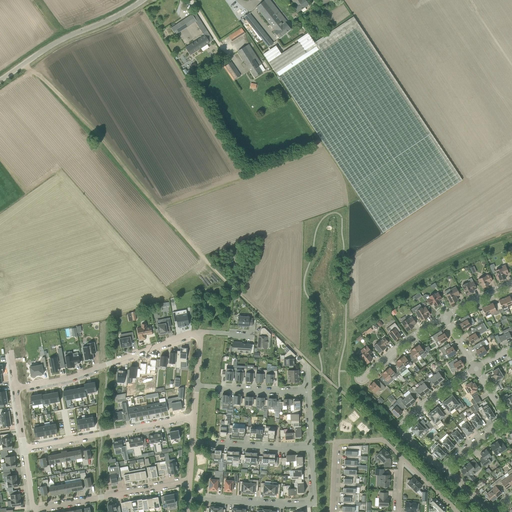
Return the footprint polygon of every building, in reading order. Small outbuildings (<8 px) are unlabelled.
[(274,31),(280,38),(291,29),(285,23),(286,22),(269,0),(265,0),(257,7),(275,30),(274,31)] [(287,0),(297,13),(309,5),(305,0),(287,0)] [(268,47),(273,44),(249,13),(245,17),(268,47)] [(383,233),(462,180),(431,133),(354,17),(315,44),(317,46),(276,73),(351,185),(383,233)] [(176,35),(182,30),(178,24),(172,28),(176,35)] [(245,33),(242,28),(228,37),(232,42),(245,33)] [(191,55),(213,40),(207,30),(203,33),(205,36),(186,48),(191,55)] [(269,62),(276,73),(317,46),(315,44),(308,33),(297,40),(299,42),(281,54),(276,46),(263,54),(269,62)] [(249,45),(238,52),(254,77),(262,72),(258,66),(262,64),(249,45)] [(240,76),(231,62),(224,67),(233,80),(240,76)] [(18,188),(0,161),(0,181),(9,194),(18,188)] [(505,275),(508,274),(505,265),(501,267),(501,268),(495,271),(497,276),(496,277),(497,280),(499,280),(499,281),(506,278),(505,275)] [(488,283),(492,281),(489,274),(481,278),(478,280),(480,285),(481,285),(482,288),(489,285),(488,283)] [(474,292),(473,291),(477,289),(473,281),(469,283),(469,282),(462,286),(467,296),(474,292)] [(458,300),(457,299),(456,297),(460,295),(455,287),(450,290),(451,292),(446,295),(450,304),(458,300)] [(440,303),(439,301),(442,299),(438,293),(435,295),(435,294),(429,297),(430,298),(427,300),(430,306),(433,304),(435,306),(436,306),(437,306),(438,306),(439,305),(439,304),(440,303)] [(509,310),(507,307),(504,298),(498,301),(499,301),(500,303),(497,304),(500,313),(509,310)] [(493,303),(487,306),(491,314),(492,316),(494,315),(496,315),(500,313),(497,304),(494,305),(493,304),(493,303)] [(483,317),(491,314),(487,306),(482,308),(483,310),(479,311),(483,317)] [(422,309),(422,308),(419,310),(417,307),(412,310),(414,313),(415,312),(418,318),(419,317),(422,321),(428,317),(427,317),(430,315),(425,307),(422,309)] [(189,325),(187,314),(177,316),(176,312),(173,312),(174,322),(177,322),(178,327),(182,326),(182,327),(185,327),(185,326),(189,325)] [(248,315),(247,317),(241,316),(240,315),(237,317),(238,319),(238,326),(249,327),(249,325),(252,326),(253,319),(249,318),(250,317),(248,315)] [(471,320),(468,315),(460,320),(462,323),(460,324),(463,330),(471,326),(469,323),(471,320)] [(413,326),(416,324),(411,317),(409,319),(408,318),(402,323),(407,331),(414,327),(413,326)] [(171,326),(170,318),(163,319),(162,324),(158,325),(159,334),(167,333),(166,327),(171,326)] [(392,337),(395,341),(401,336),(397,331),(400,329),(395,323),(389,327),(392,331),(389,333),(390,334),(389,335),(391,338),(392,337)] [(479,333),(478,332),(483,328),(481,324),(467,332),(470,337),(469,337),(468,338),(471,344),(479,339),(477,336),(479,333)] [(144,327),(137,329),(137,328),(137,329),(139,337),(138,337),(139,337),(140,340),(146,339),(145,334),(148,334),(148,335),(152,334),(152,335),(153,334),(152,334),(151,327),(147,328),(147,327),(145,327),(144,327)] [(271,334),(265,329),(265,328),(264,328),(263,328),(262,328),(262,329),(261,329),(261,330),(260,336),(259,336),(258,348),(266,349),(267,337),(271,337),(271,334)] [(511,340),(511,339),(509,332),(510,332),(508,329),(502,331),(504,335),(508,344),(510,343),(509,342),(511,340)] [(444,334),(443,334),(441,331),(432,336),(435,341),(439,341),(441,344),(448,340),(444,334)] [(134,339),(133,333),(126,334),(127,338),(120,339),(121,347),(125,347),(128,347),(128,346),(132,345),(130,340),(134,339)] [(501,342),(502,345),(505,344),(506,345),(508,344),(504,335),(498,337),(497,335),(494,336),(498,344),(501,342)] [(377,350),(379,353),(385,348),(384,347),(389,343),(385,338),(381,341),(381,340),(374,346),(376,348),(375,349),(376,351),(377,350)] [(476,351),(477,353),(479,357),(483,355),(485,355),(486,353),(487,353),(485,350),(487,346),(483,340),(474,346),(477,351),(476,351)] [(96,353),(94,342),(88,344),(88,346),(83,347),(85,360),(94,359),(93,354),(96,353)] [(243,351),(243,353),(250,354),(251,344),(242,344),(242,342),(233,342),(233,346),(231,346),(230,351),(237,351),(237,350),(243,351)] [(456,353),(453,349),(452,347),(451,348),(448,343),(440,349),(443,354),(447,354),(449,357),(456,353)] [(416,346),(414,348),(419,355),(422,353),(425,355),(429,353),(423,345),(421,347),(419,345),(417,347),(416,346)] [(366,364),(372,359),(369,355),(372,352),(367,346),(361,351),(363,354),(359,357),(362,362),(364,361),(366,364)] [(187,349),(187,348),(183,348),(180,348),(180,350),(180,351),(177,351),(176,368),(180,368),(181,362),(186,362),(187,353),(188,354),(188,349),(187,349)] [(408,355),(414,363),(418,360),(417,357),(419,355),(414,348),(412,349),(412,350),(410,352),(411,353),(408,355)] [(293,357),(295,355),(290,350),(284,355),(284,359),(284,366),(293,365),(293,363),(294,363),(294,358),(293,357)] [(50,362),(52,372),(59,371),(59,368),(59,367),(61,367),(61,368),(65,367),(62,351),(58,352),(60,360),(58,361),(57,360),(50,362)] [(175,364),(176,353),(170,353),(170,358),(167,358),(167,363),(175,364)] [(66,357),(68,368),(75,367),(74,364),(76,363),(80,363),(79,356),(73,358),(73,355),(66,357)] [(160,360),(157,359),(157,367),(160,368),(160,366),(166,366),(167,363),(167,358),(167,357),(161,356),(160,360)] [(407,364),(410,366),(412,364),(410,362),(409,362),(404,356),(402,358),(400,359),(405,366),(407,364)] [(394,367),(400,374),(407,369),(405,366),(400,359),(398,361),(395,363),(397,365),(394,367)] [(464,366),(460,360),(458,361),(456,359),(448,364),(450,368),(455,368),(457,371),(458,370),(459,370),(460,368),(464,366)] [(156,360),(150,360),(150,365),(147,365),(147,374),(150,374),(150,371),(155,371),(156,360)] [(146,364),(140,363),(140,369),(137,369),(137,378),(140,378),(140,374),(146,375),(146,364)] [(415,364),(412,367),(416,373),(420,370),(415,364)] [(30,367),(32,376),(43,374),(42,365),(30,367)] [(128,370),(127,373),(127,384),(131,384),(132,377),(136,378),(136,367),(131,367),(130,370),(128,370)] [(387,369),(385,371),(391,378),(394,376),(397,377),(400,374),(394,367),(391,369),(390,368),(388,370),(387,369)] [(442,372),(441,370),(439,367),(435,370),(436,374),(434,375),(440,384),(442,383),(441,381),(444,379),(443,378),(445,376),(442,372)] [(233,369),(226,368),(226,379),(232,380),(233,374),(236,374),(237,369),(237,368),(233,368),(233,369)] [(237,369),(236,374),(236,380),(242,380),(243,374),(246,375),(247,370),(247,369),(243,368),(243,370),(237,369)] [(503,388),(501,385),(500,386),(497,381),(499,379),(502,380),(504,373),(500,373),(498,368),(492,372),(493,373),(493,376),(491,377),(494,382),(495,382),(496,383),(496,384),(500,391),(503,388)] [(247,370),(246,375),(246,381),(252,381),(253,375),(256,375),(256,374),(257,371),(257,369),(253,369),(253,370),(247,370)] [(267,370),(266,376),(266,382),(273,383),(273,377),(277,377),(277,371),(274,371),(274,370),(267,369),(267,370)] [(299,379),(299,369),(298,369),(298,370),(288,371),(288,378),(291,378),(291,382),(299,382),(299,379)] [(256,374),(256,375),(256,381),(263,382),(263,376),(266,376),(267,370),(263,370),(263,374),(256,374)] [(117,382),(124,383),(123,386),(126,386),(127,384),(127,373),(125,373),(125,372),(123,372),(123,371),(119,371),(118,371),(117,382)] [(380,379),(384,383),(387,386),(393,380),(391,378),(385,371),(383,373),(384,373),(381,375),(382,376),(380,379)] [(438,385),(440,384),(434,375),(429,379),(428,377),(426,380),(430,386),(433,384),(434,386),(437,384),(438,385)] [(374,382),(372,383),(369,387),(375,393),(377,391),(381,392),(385,387),(378,380),(375,383),(374,382)] [(424,383),(419,386),(426,395),(428,393),(427,392),(429,390),(428,388),(430,386),(426,380),(423,382),(424,383)] [(466,388),(465,389),(468,393),(469,393),(470,394),(471,394),(474,399),(478,397),(475,392),(476,391),(475,389),(477,388),(474,383),(472,384),(471,382),(465,386),(466,388)] [(424,396),(426,395),(419,386),(414,390),(412,388),(410,389),(417,397),(419,395),(420,397),(423,395),(424,396)] [(179,388),(178,397),(178,402),(172,403),(173,409),(173,410),(180,409),(182,409),(181,402),(183,402),(184,387),(179,388)] [(414,399),(417,397),(410,389),(408,391),(411,393),(405,398),(412,406),(414,404),(413,403),(415,401),(414,399)] [(229,396),(223,395),(222,405),(228,406),(228,410),(227,410),(227,414),(233,415),(233,407),(234,399),(229,399),(229,396)] [(234,396),(234,399),(233,407),(240,407),(240,406),(245,406),(245,400),(240,400),(241,396),(234,396)] [(447,400),(454,408),(456,411),(460,407),(462,409),(465,406),(459,399),(456,401),(455,400),(455,399),(454,399),(454,398),(452,396),(447,400)] [(246,397),(245,400),(245,406),(245,408),(251,408),(251,407),(251,406),(256,407),(257,401),(252,400),(252,397),(246,397)] [(257,398),(257,401),(256,407),(256,409),(263,409),(263,410),(268,410),(268,409),(268,408),(268,402),(263,401),(264,398),(257,398)] [(268,398),(268,402),(268,408),(268,409),(274,410),(274,412),(279,412),(279,409),(279,402),(275,402),(275,399),(268,398)] [(397,401),(403,408),(404,409),(406,407),(407,408),(409,406),(410,407),(412,406),(405,398),(403,400),(400,398),(396,401),(397,401)] [(294,405),(293,399),(284,399),(284,402),(281,402),(281,399),(279,399),(279,402),(279,409),(283,409),(283,405),(294,405)] [(300,412),(300,400),(299,399),(298,399),(293,399),(294,405),(294,411),(292,411),(292,414),(299,414),(298,411),(300,411),(300,412)] [(449,412),(454,408),(447,400),(442,403),(444,406),(445,406),(445,407),(446,407),(446,408),(444,410),(448,415),(450,413),(449,412)] [(166,401),(160,403),(162,413),(168,411),(166,401)] [(403,408),(397,401),(393,405),(394,409),(391,411),(397,417),(402,412),(400,410),(403,408)] [(124,416),(128,415),(126,403),(122,403),(123,411),(113,413),(114,418),(116,418),(117,421),(125,419),(124,416)] [(162,413),(160,403),(153,404),(155,414),(162,413)] [(155,414),(153,404),(147,405),(149,415),(155,414)] [(149,415),(147,405),(141,406),(143,416),(149,415)] [(478,408),(483,417),(486,415),(487,416),(487,417),(488,417),(487,417),(489,420),(495,417),(487,405),(482,408),(481,406),(478,408)] [(143,416),(141,406),(135,407),(137,417),(143,416)] [(137,417),(135,407),(128,409),(130,418),(137,417)] [(437,407),(433,411),(439,420),(444,416),(445,417),(448,415),(444,410),(441,412),(440,412),(440,410),(437,407)] [(469,417),(471,419),(471,420),(477,429),(482,425),(480,422),(480,421),(479,421),(478,420),(481,418),(475,410),(473,411),(474,413),(469,417)] [(432,420),(429,422),(435,430),(438,427),(437,426),(442,422),(439,420),(433,411),(428,415),(430,418),(431,418),(432,420)] [(0,420),(10,419),(9,412),(1,413),(1,416),(0,416),(0,420)] [(292,424),(299,423),(299,418),(300,417),(300,414),(299,414),(292,414),(290,414),(291,420),(288,420),(288,424),(292,424)] [(463,419),(463,420),(466,423),(461,427),(467,436),(472,432),(470,429),(470,428),(469,428),(469,427),(471,425),(465,417),(463,419)] [(10,419),(0,420),(0,423),(2,423),(3,427),(11,426),(10,419)] [(299,423),(292,424),(293,427),(295,427),(295,432),(295,439),(299,438),(301,438),(301,425),(301,426),(299,426),(299,423)] [(415,425),(411,430),(418,436),(424,430),(426,432),(429,429),(424,425),(422,427),(418,423),(416,424),(417,425),(416,426),(415,425)] [(230,428),(230,425),(221,424),(220,435),(226,436),(226,433),(230,433),(229,433),(230,428)] [(232,436),(238,437),(239,428),(232,428),(233,425),(230,425),(230,428),(232,429),(232,436)] [(265,436),(266,428),(266,425),(263,425),(263,427),(257,426),(256,429),(257,429),(256,438),(262,439),(262,436),(265,436)] [(245,428),(239,428),(238,437),(244,437),(245,429),(248,430),(248,426),(245,426),(245,428)] [(250,438),(256,438),(257,429),(256,429),(250,429),(251,427),(248,426),(248,430),(250,430),(250,438)] [(451,435),(458,443),(463,439),(461,436),(460,436),(461,436),(461,435),(459,436),(459,434),(462,432),(457,426),(454,428),(456,431),(451,435)] [(274,439),(275,431),(271,431),(271,428),(266,428),(265,436),(268,436),(268,439),(274,439)] [(180,438),(179,434),(181,433),(180,429),(174,430),(174,431),(169,432),(170,435),(167,436),(168,440),(180,438)] [(295,439),(295,432),(288,433),(288,430),(280,430),(280,439),(283,439),(282,437),(285,437),(285,439),(295,439)] [(163,441),(162,433),(155,435),(158,452),(159,454),(162,454),(161,452),(162,451),(160,442),(163,441)] [(158,452),(155,435),(148,436),(150,444),(153,443),(155,453),(156,455),(159,454),(158,452)] [(447,438),(442,442),(442,443),(449,451),(454,447),(452,444),(451,444),(451,443),(452,443),(450,443),(450,442),(452,440),(448,435),(446,437),(447,438)] [(144,447),(142,437),(135,438),(138,456),(142,455),(141,448),(144,447)] [(138,456),(135,438),(129,439),(129,442),(126,442),(126,446),(127,450),(134,449),(135,456),(138,456)] [(127,450),(126,446),(123,447),(122,441),(113,442),(115,451),(120,450),(125,461),(127,460),(129,460),(127,450)] [(499,444),(497,442),(490,446),(495,454),(496,456),(501,452),(501,453),(506,449),(502,442),(499,444)] [(12,443),(2,444),(2,445),(3,451),(0,452),(1,454),(8,453),(7,450),(13,449),(12,443)] [(441,450),(443,448),(438,443),(436,446),(437,447),(433,451),(434,452),(431,455),(436,459),(438,457),(441,459),(445,454),(443,452),(442,452),(442,451),(443,451),(442,451),(441,451),(441,450)] [(345,456),(348,456),(357,456),(357,450),(362,451),(362,445),(348,446),(348,451),(345,451),(345,456)] [(380,452),(379,453),(376,456),(384,463),(384,467),(385,467),(390,467),(391,460),(389,458),(391,456),(388,454),(388,453),(386,451),(383,449),(380,452)] [(485,467),(491,462),(488,459),(491,457),(486,449),(480,454),(483,457),(480,460),(485,467)] [(91,458),(90,450),(84,451),(85,458),(82,459),(83,466),(89,465),(88,459),(91,458)] [(215,450),(215,453),(212,453),(211,458),(214,459),(218,459),(218,461),(223,462),(224,454),(221,453),(221,451),(215,450)] [(232,460),(233,451),(227,451),(227,454),(224,454),(223,462),(226,462),(226,460),(232,460)] [(232,463),(241,463),(242,455),(239,455),(239,452),(233,451),(232,460),(232,463)] [(245,455),(242,455),(241,463),(250,464),(250,462),(251,453),(245,452),(245,455)] [(8,457),(8,453),(1,454),(1,458),(5,457),(6,463),(15,462),(14,456),(8,457)] [(259,461),(260,456),(257,456),(257,453),(251,453),(250,462),(256,462),(256,464),(259,464),(259,461)] [(262,461),(259,461),(259,464),(262,465),(262,462),(268,463),(269,454),(263,454),(262,461)] [(275,454),(269,454),(268,463),(274,463),(274,466),(277,466),(278,463),(275,462),(275,454)] [(303,467),(302,456),(302,455),(301,455),(300,454),(296,455),(296,461),(297,467),(295,467),(295,470),(301,470),(301,467),(302,467),(303,467)] [(286,458),(281,458),(281,465),(285,465),(285,462),(296,461),(296,455),(286,455),(286,458)] [(348,456),(347,460),(345,460),(344,465),(347,465),(357,465),(357,460),(361,460),(361,459),(361,456),(357,456),(348,456)] [(51,472),(50,465),(47,466),(46,458),(40,459),(41,468),(45,467),(46,473),(48,472),(51,472)] [(165,461),(166,464),(167,470),(168,473),(168,472),(171,472),(171,474),(178,473),(177,470),(178,470),(178,466),(177,466),(176,462),(170,463),(169,460),(169,461),(166,461),(165,461)] [(15,462),(6,463),(7,469),(3,470),(3,473),(10,472),(10,469),(16,468),(15,462)] [(167,470),(166,464),(160,465),(159,462),(155,463),(155,466),(156,466),(158,477),(165,475),(164,470),(167,470)] [(467,477),(469,480),(473,477),(472,475),(481,468),(476,462),(472,466),(469,463),(465,466),(466,467),(464,468),(464,467),(464,468),(461,471),(461,472),(462,474),(464,475),(466,477),(467,477)] [(344,474),(347,474),(356,474),(357,465),(347,465),(347,469),(344,469),(344,474)] [(122,481),(119,466),(115,467),(115,471),(110,472),(112,485),(113,485),(113,486),(116,485),(117,484),(116,482),(122,481)] [(156,466),(155,466),(150,467),(147,468),(148,472),(150,472),(152,478),(158,477),(156,466)] [(129,472),(129,471),(129,470),(121,471),(122,477),(124,477),(125,483),(131,482),(129,472)] [(301,470),(295,470),(293,470),(293,476),(290,476),(290,480),(295,480),(301,479),(301,474),(303,473),(303,470),(301,470)] [(16,475),(11,476),(10,472),(3,473),(4,477),(7,476),(8,482),(17,481),(16,475)] [(80,473),(81,480),(84,479),(86,487),(92,486),(90,477),(86,478),(85,472),(80,473)] [(357,474),(356,474),(347,474),(346,479),(344,479),(343,483),(346,483),(356,484),(356,478),(357,478),(357,474)] [(237,483),(238,475),(234,475),(234,479),(229,479),(229,481),(225,480),(224,491),(226,491),(226,492),(230,492),(230,491),(232,491),(233,483),(234,483),(237,483)] [(387,487),(389,487),(389,475),(380,475),(380,482),(377,482),(377,486),(383,486),(384,487),(386,487),(387,487)] [(407,480),(407,483),(416,492),(420,496),(422,496),(422,501),(427,501),(427,492),(422,492),(418,489),(422,486),(413,477),(410,481),(410,480),(407,480)] [(506,489),(511,485),(506,478),(503,480),(501,477),(496,481),(500,487),(503,485),(506,489)] [(40,487),(42,495),(48,494),(46,487),(49,486),(48,479),(43,480),(44,486),(40,487)] [(217,485),(218,480),(210,479),(209,488),(209,491),(213,491),(213,490),(217,490),(217,485)] [(302,482),(301,479),(295,480),(295,483),(297,483),(298,489),(298,495),(302,494),(303,494),(304,494),(304,493),(304,492),(303,481),(303,482),(302,482)] [(249,483),(248,494),(252,494),(252,493),(254,493),(254,489),(258,490),(258,480),(253,480),(253,484),(249,483)] [(249,483),(248,483),(243,483),(243,482),(239,481),(239,488),(242,488),(242,492),(244,492),(244,493),(248,494),(249,483)] [(482,481),(481,482),(477,485),(476,486),(478,489),(485,484),(482,481)] [(494,488),(491,490),(497,497),(501,493),(498,489),(500,487),(496,481),(491,485),(494,488)] [(270,495),(270,485),(264,485),(265,483),(261,483),(260,490),(264,490),(263,494),(266,494),(266,495),(270,495)] [(343,493),(346,493),(346,492),(355,493),(356,487),(360,488),(360,484),(356,484),(346,483),(346,488),(343,488),(343,493)] [(270,485),(270,495),(274,496),(274,495),(276,495),(276,491),(280,491),(280,484),(276,484),(276,486),(270,485)] [(283,495),(284,495),(285,495),(285,493),(288,493),(288,495),(298,495),(298,489),(287,489),(286,486),(283,486),(283,495)] [(492,501),(497,497),(491,490),(487,493),(485,491),(482,494),(489,501),(490,500),(489,500),(491,499),(492,501)] [(355,502),(355,493),(346,492),(346,493),(346,497),(343,497),(343,502),(345,502),(355,502)] [(387,498),(387,493),(380,492),(379,498),(378,506),(388,506),(388,498),(387,498)] [(164,496),(161,497),(163,505),(169,503),(170,509),(175,508),(175,506),(177,505),(177,499),(176,496),(175,496),(174,494),(164,496)] [(430,503),(432,504),(432,506),(436,506),(438,508),(438,511),(444,511),(445,510),(446,509),(445,508),(445,506),(443,506),(438,501),(438,499),(436,499),(435,498),(433,499),(431,499),(432,501),(430,503)] [(133,511),(131,501),(124,502),(125,507),(122,508),(122,511),(133,511)] [(361,502),(355,502),(345,502),(345,506),(342,506),(342,511),(345,511),(354,511),(355,506),(359,506),(361,505),(361,502)] [(120,511),(120,506),(116,507),(116,504),(112,504),(112,503),(108,504),(109,510),(108,510),(107,511),(120,511)] [(405,503),(405,510),(405,511),(406,511),(414,511),(415,511),(416,503),(405,503)]
